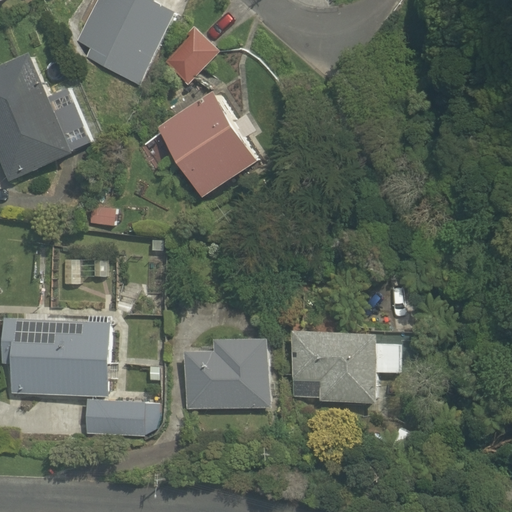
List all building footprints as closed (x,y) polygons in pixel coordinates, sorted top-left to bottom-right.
[(77,160),(76,155),(100,146),(75,80),(50,89),(37,57),(0,71),(0,155),(12,186),(77,160)] [(269,165),(226,97),(169,132),(211,201),(269,165)] [(166,394),(123,392),(127,318),(116,318),(19,312),(19,319),(10,318),(7,365),(16,365),(15,393),(90,397),(88,433),(163,437),(166,394)] [(299,331),(297,382),(324,383),(323,402),(383,405),(387,335),(299,331)] [(277,341),(222,342),(222,352),(189,352),(190,410),(278,411),(277,341)]
